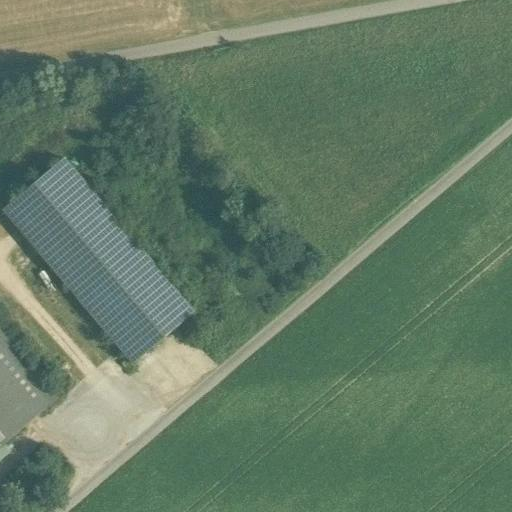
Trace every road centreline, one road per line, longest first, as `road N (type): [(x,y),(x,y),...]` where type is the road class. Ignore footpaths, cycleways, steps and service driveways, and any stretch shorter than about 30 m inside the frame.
road 1 (track): [(51,511),(511,126)]
road 2 (unclassified): [(0,81),(449,0)]
